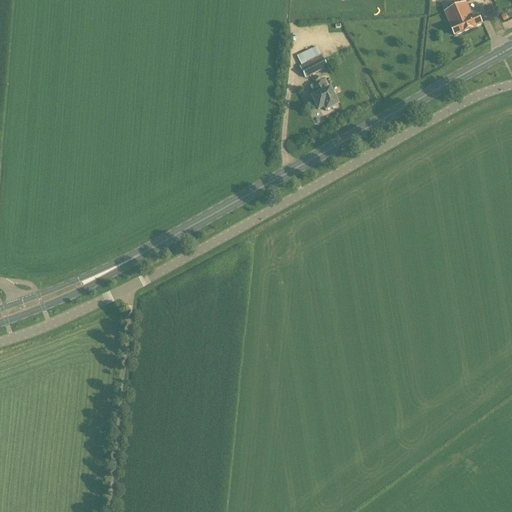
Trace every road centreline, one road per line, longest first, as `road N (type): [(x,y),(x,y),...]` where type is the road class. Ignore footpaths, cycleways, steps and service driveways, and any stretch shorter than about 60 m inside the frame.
road 1 (unclassified): [(130,286),(474,95),(511,85)]
road 2 (primary): [(511,48),(185,230)]
road 3 (unclassified): [(130,286),(107,511)]
road 4 (primary): [(0,323),(82,290),(185,230)]
road 5 (primary): [(185,230),(19,303)]
road 6 (unclassified): [(0,342),(130,286)]
